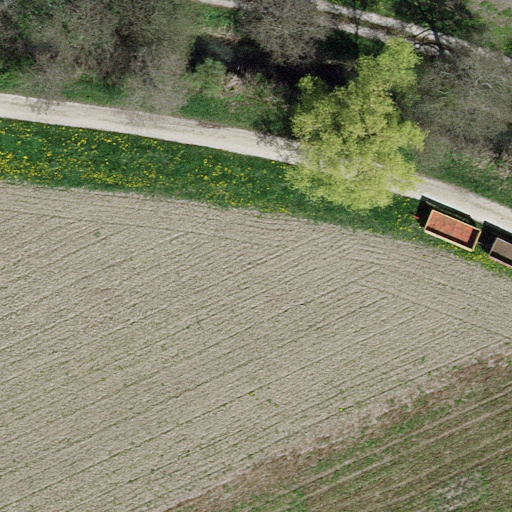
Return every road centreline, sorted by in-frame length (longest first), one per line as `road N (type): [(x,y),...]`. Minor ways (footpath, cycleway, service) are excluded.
road 1 (track): [(0,111),(327,163),(511,232)]
road 2 (track): [(511,79),(308,13),(225,0)]
